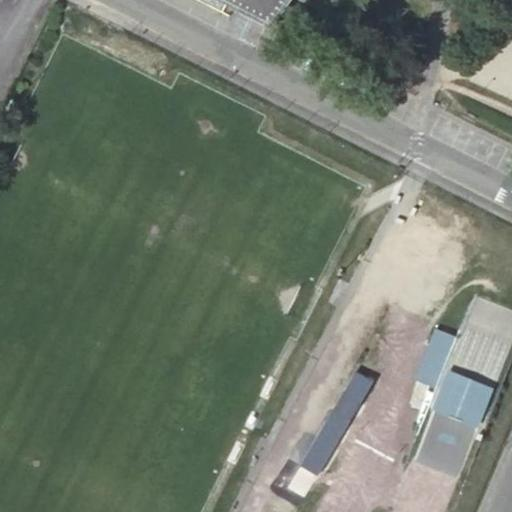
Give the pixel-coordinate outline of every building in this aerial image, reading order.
[(188,0),(214,13),(219,1),(261,22),(272,0),(188,0)] [(453,340),(431,330),(408,380),(430,389),(453,340)] [(349,370),(337,392),(354,402),(366,380),(349,370)] [(477,431),(494,392),(449,372),(432,411),(477,431)] [(344,418),(327,410),(298,462),(314,471),(344,418)]
